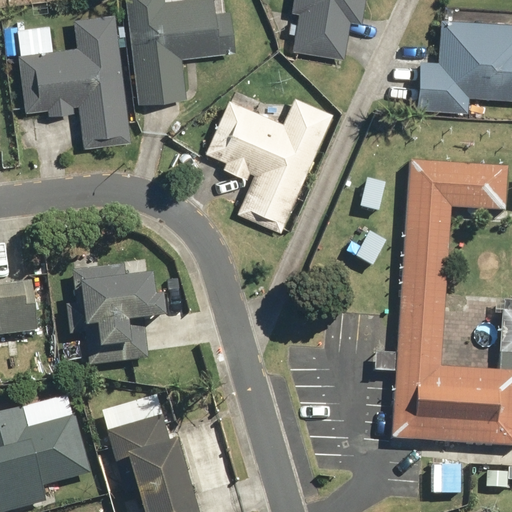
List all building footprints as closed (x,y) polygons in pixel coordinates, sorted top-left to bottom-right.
[(125,0),(141,103),(189,96),(183,57),(241,49),(234,8),(220,7),(219,0),(125,0)] [(287,0),(279,55),(341,64),(347,25),(354,26),(358,0),(287,0)] [(134,140),(119,13),(79,17),(82,43),(22,50),(30,112),(80,106),(85,146),(134,140)] [(467,102),(511,105),(511,27),(436,21),(432,63),(414,62),(410,112),(466,116),(467,102)] [(246,179),(230,220),(280,239),(330,114),(291,99),(280,125),(224,103),(201,161),(246,179)] [(390,314),(382,447),(423,449),(510,454),(511,421),(511,374),(434,370),(444,213),(497,216),(500,171),(399,165),(390,314)] [(370,198),(345,198),(345,218),(370,218),(370,198)] [(367,247),(334,244),(332,262),(365,266),(367,247)] [(112,262),(77,266),(81,300),(67,302),(71,334),(86,332),(90,367),(154,359),(149,318),(175,315),(173,293),(161,294),(158,273),(114,278),(112,262)] [(367,292),(338,267),(325,281),(354,307),(367,292)] [(0,276),(0,275),(0,324),(1,325),(5,334),(45,329),(39,280),(1,284),(0,276)] [(511,316),(495,316),(494,357),(511,357),(511,316)] [(0,511),(17,511),(58,503),(54,484),(95,474),(80,411),(31,423),(27,405),(0,411),(0,511)] [(173,438),(166,414),(112,430),(127,479),(141,475),(152,511),(208,511),(184,435),(173,438)]
